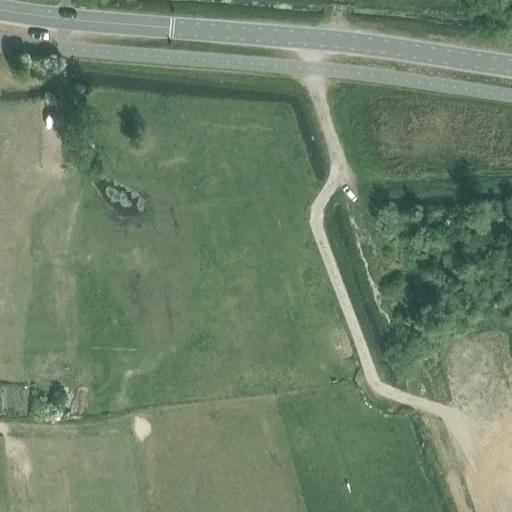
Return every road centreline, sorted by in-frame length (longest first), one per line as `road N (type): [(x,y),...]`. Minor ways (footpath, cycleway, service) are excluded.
road 1 (tertiary): [(511,68),(351,43),(0,11)]
road 2 (track): [(420,403),(375,386),(314,220),(338,169),(307,68),(314,40)]
